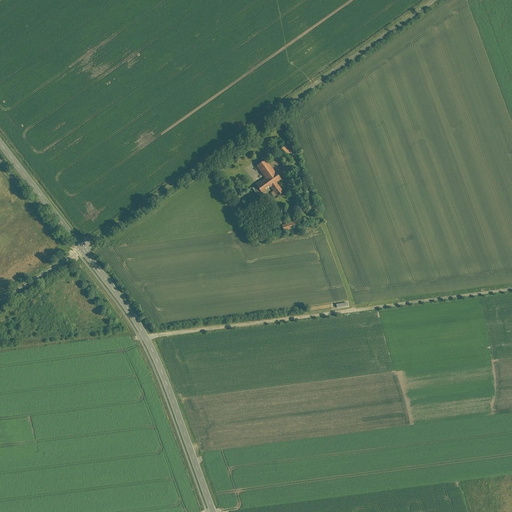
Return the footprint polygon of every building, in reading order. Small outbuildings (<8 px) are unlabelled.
[(295,157),(286,143),(278,149),(287,162),(295,157)] [(273,171),(265,159),(254,166),(263,178),(273,171)] [(278,180),(273,171),(263,178),(253,184),(259,192),(269,186),(275,182),(278,180)] [(282,191),(275,182),(269,186),(276,195),(282,191)] [(301,225),(299,219),(281,226),(283,231),(301,225)]
